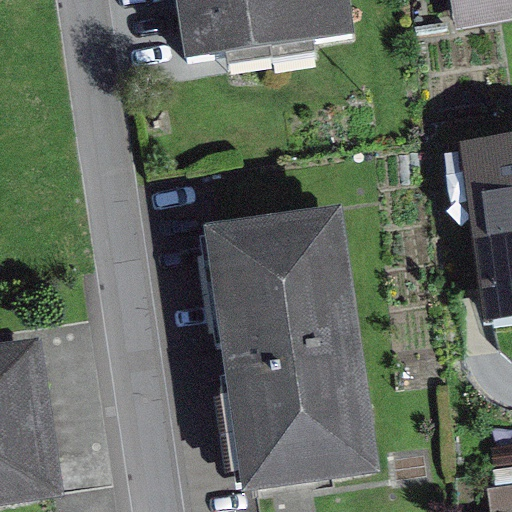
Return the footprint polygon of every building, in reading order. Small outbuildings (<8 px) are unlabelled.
[(343,25),(338,0),(189,0),(197,47),(343,25)] [(511,0),(438,0),(444,26),(511,11),(511,0)] [(511,147),(470,154),(493,316),(511,313),(511,147)] [(217,237),(252,485),(371,468),(335,220),(217,237)] [(0,497),(50,491),(31,356),(0,360),(0,497)]
